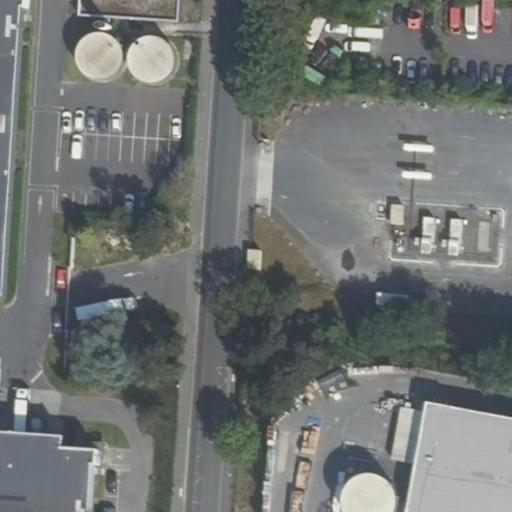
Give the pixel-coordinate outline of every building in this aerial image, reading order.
[(81,0),(81,11),(179,17),(179,0),(81,0)] [(0,292),(5,293),(22,7),(0,5),(0,292)] [(511,511),(511,418),(431,403),(410,511),(511,511)] [(0,511),(92,511),(96,466),(99,466),(100,450),(65,448),(66,437),(0,432),(0,511)] [(383,476),(375,474),(368,475),(360,478),(354,482),(349,488),(346,495),(346,503),(347,510),(347,511),(400,511),(402,506),(402,498),(399,491),(395,484),(390,479),(383,476)]
